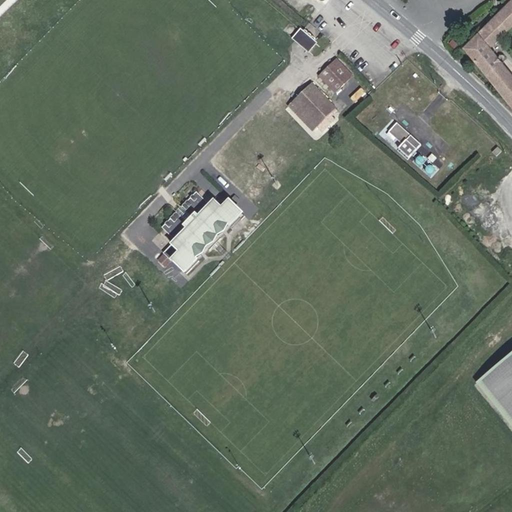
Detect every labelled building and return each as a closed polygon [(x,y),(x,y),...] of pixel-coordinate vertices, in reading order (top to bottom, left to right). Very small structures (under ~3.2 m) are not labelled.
[(511,74),(490,48),(511,25),(511,0),(510,0),(464,47),(511,106),(511,74)] [(314,41),(302,31),(294,40),(296,42),(299,38),(308,46),(305,49),(307,51),(314,41)] [(308,46),(299,38),(296,42),(305,49),(308,46)] [(353,77),(336,59),(318,76),(335,93),(353,77)] [(336,109),(311,84),(292,103),(316,128),(336,109)] [(316,128),(292,103),(289,106),(313,131),(316,128)] [(421,145),(397,124),(389,133),(402,145),(398,149),(409,158),(421,145)] [(496,157),(502,152),(498,147),(492,153),(496,157)] [(432,163),(436,158),(432,154),(428,159),(432,163)] [(217,236),(228,225),(231,228),(240,219),(241,220),(245,216),(229,201),(221,208),(214,201),(209,206),(197,195),(183,208),(187,212),(181,218),(177,214),(164,228),(177,241),(164,254),(182,271),(185,267),(189,272),(199,261),(196,258),(206,248),(217,236)] [(181,218),(187,212),(183,208),(182,207),(176,213),(177,214),(181,218)] [(232,230),(241,220),(240,219),(231,228),(232,230)] [(209,251),(220,240),(217,236),(206,248),(209,251)] [(165,267),(171,262),(164,255),(158,260),(165,267)] [(511,356),(481,382),(511,421),(511,356)]
